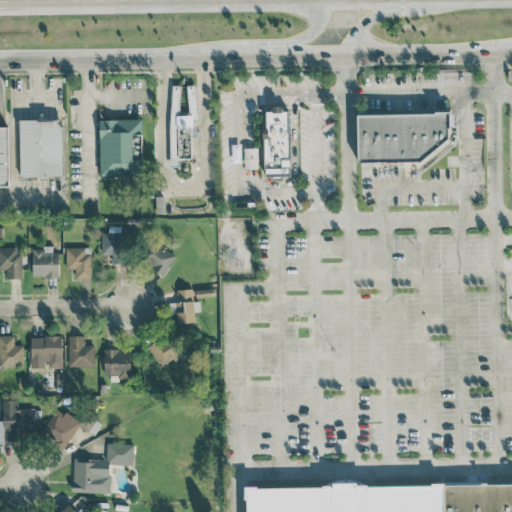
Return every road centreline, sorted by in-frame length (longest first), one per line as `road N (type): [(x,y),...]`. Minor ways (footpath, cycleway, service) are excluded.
road 1 (secondary): [(0,61),(511,58)]
road 2 (secondary): [(204,60),(219,49),(300,42),(316,28),(319,0)]
road 3 (residential): [(0,306),(131,305)]
